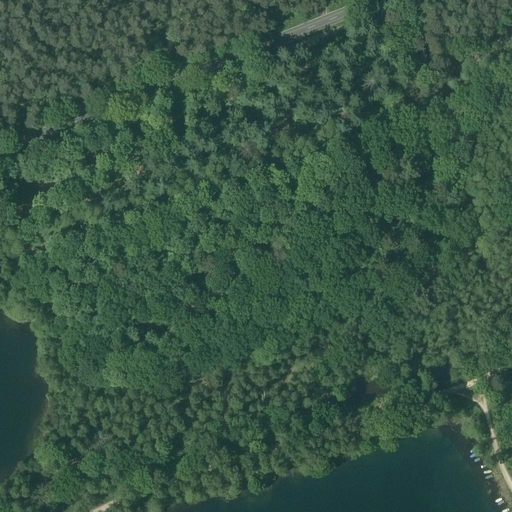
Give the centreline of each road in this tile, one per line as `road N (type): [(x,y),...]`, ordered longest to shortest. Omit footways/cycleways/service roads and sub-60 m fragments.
road 1 (track): [(0,261),(405,131),(511,73)]
road 2 (track): [(91,511),(511,365)]
road 3 (secondary): [(0,152),(381,0)]
